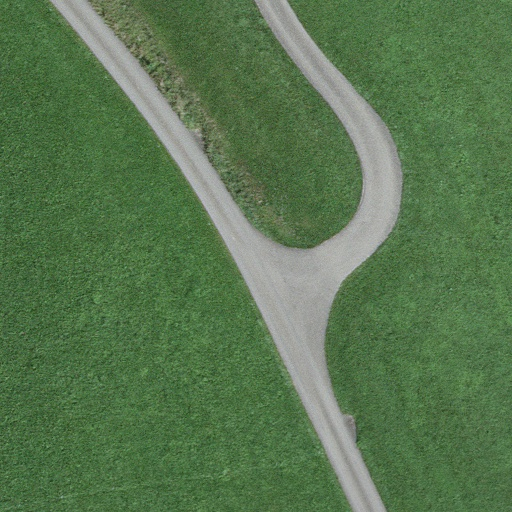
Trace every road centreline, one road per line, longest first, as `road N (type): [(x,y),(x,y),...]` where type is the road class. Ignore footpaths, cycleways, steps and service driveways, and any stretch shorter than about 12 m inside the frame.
road 1 (track): [(73,0),(182,141),(275,292),(376,511)]
road 2 (track): [(271,0),(361,118),(381,189),(363,232),(275,292)]
